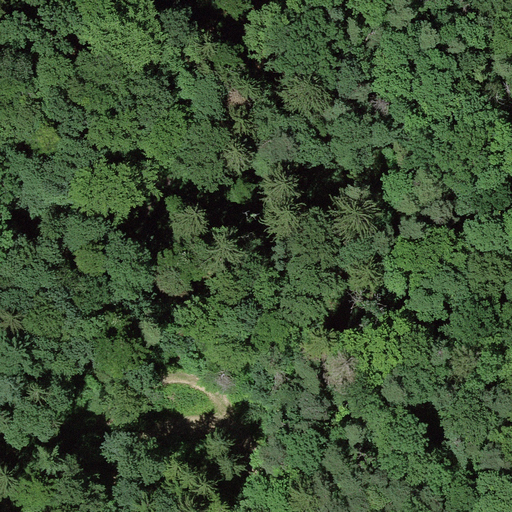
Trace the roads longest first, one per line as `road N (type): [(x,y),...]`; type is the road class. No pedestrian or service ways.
road 1 (track): [(223,416),(196,385),(151,380),(131,389),(0,511)]
road 2 (track): [(87,511),(139,441),(194,417),(223,416),(251,446),(252,511)]
